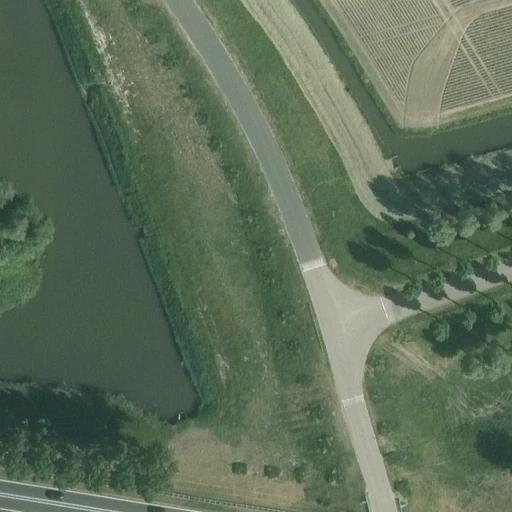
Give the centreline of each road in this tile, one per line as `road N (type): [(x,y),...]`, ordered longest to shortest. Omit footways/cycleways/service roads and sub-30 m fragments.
road 1 (unclassified): [(333,328),(234,86),(174,0)]
road 2 (unclassified): [(386,511),(333,328)]
road 3 (unclassified): [(333,328),(511,271)]
